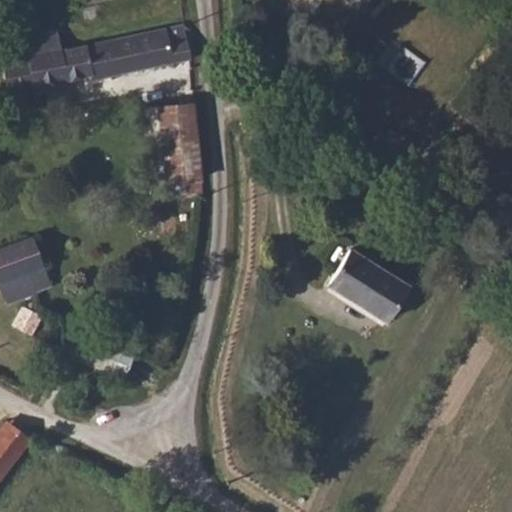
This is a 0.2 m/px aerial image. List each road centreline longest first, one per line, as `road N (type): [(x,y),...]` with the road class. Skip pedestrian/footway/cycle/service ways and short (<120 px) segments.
road 1 (unclassified): [(141,470),(200,346),(221,252),(203,0)]
road 2 (unclassified): [(141,470),(0,389)]
